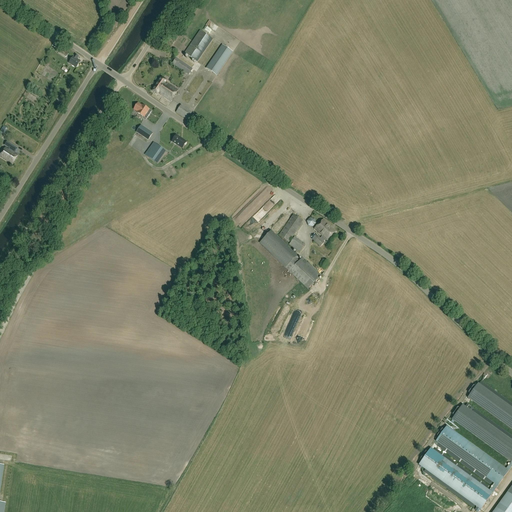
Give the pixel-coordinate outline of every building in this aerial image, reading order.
[(213,39),(200,31),(184,54),(197,63),(213,39)] [(222,45),(206,69),(217,76),(233,52),(222,45)] [(64,50),(62,48),(59,52),(67,58),(69,54),(64,50)] [(73,57),(69,63),(76,68),(81,62),(77,60),(79,57),(75,55),(73,57)] [(170,62),(164,55),(158,59),(163,67),(170,62)] [(172,64),(189,75),(193,69),(176,58),(172,64)] [(171,102),(174,96),(178,90),(166,82),(167,81),(162,77),(157,85),(152,92),(157,95),(158,93),(171,102)] [(141,106),(138,103),(134,110),(137,112),(137,113),(145,118),(146,116),(147,116),(149,114),(148,113),(150,110),(149,110),(142,105),(141,106)] [(181,106),(176,113),(187,120),(192,113),(181,106)] [(143,137),(147,130),(141,126),(137,133),(143,137)] [(127,150),(136,135),(132,133),(123,148),(127,150)] [(182,149),(187,142),(176,135),(172,142),(182,149)] [(145,155),(157,164),(166,151),(154,143),(145,155)] [(5,148),(0,156),(0,157),(12,165),(18,155),(13,152),(14,151),(15,151),(16,149),(9,144),(8,146),(11,149),(10,150),(5,148)] [(289,242),(303,222),(293,215),(279,235),(289,242)] [(322,237),(326,240),(327,241),(336,232),(324,220),(315,229),(322,237)] [(260,243),(289,272),(299,261),(296,258),(297,256),(271,231),(260,243)] [(323,242),(326,240),(322,237),(320,239),(317,235),(312,240),(320,247),(324,243),(323,242)] [(299,252),(305,245),(295,237),(289,245),(299,252)] [(303,258),(299,261),(289,272),(308,289),(321,276),(303,258)] [(511,437),(472,411),(471,412),(470,418),(479,424),(476,423),(507,444),(505,444),(511,448),(511,437)] [(509,463),(507,466),(445,425),(435,440),(498,481),(501,476),(503,478),(511,463),(510,461),(511,460),(506,457),(504,460),(509,463)] [(430,447),(418,464),(480,505),(476,510),(479,511),(491,492),(492,493),(494,490),(430,447)] [(511,511),(511,486),(493,511),(511,511)] [(428,497),(450,511),(452,511),(458,504),(433,488),(428,497)]
